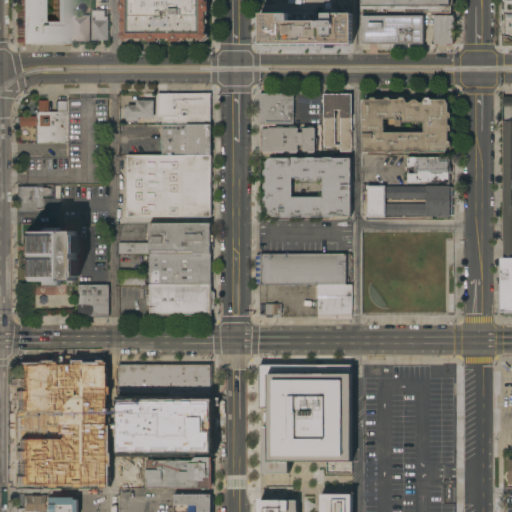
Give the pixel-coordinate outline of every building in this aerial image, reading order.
[(17,0),(70,0),(70,7),(68,7),(68,44),(17,44),(17,0)] [(121,29),(121,24),(122,24),(122,18),(121,18),(121,12),(120,11),(120,1),(121,1),(121,0),(207,0),(207,1),(208,1),(208,11),(207,11),(207,15),(205,15),(205,17),(207,19),(208,20),(208,22),(205,24),(205,25),(206,25),(206,29),(205,29),(205,31),(208,34),(208,38),(205,41),(201,41),(198,38),(192,38),(192,40),(190,41),(189,41),(188,40),(186,38),(184,38),(184,40),(180,40),(180,41),(169,41),(169,40),(165,41),(165,38),(161,38),(161,40),(157,40),(157,41),(147,42),(147,40),(143,41),(143,38),(139,38),(139,40),(138,41),(136,41),(135,40),(133,38),(127,38),(125,41),(123,41),(120,38),(119,35),(121,33),(121,29)] [(454,0),(454,5),(451,5),(451,6),(450,13),(363,12),(363,0),(454,0)] [(511,15),(511,0),(502,0),(502,1),(511,1),(511,14),(503,14),(503,37),(511,37),(511,16),(511,15)] [(91,19),(95,19),(95,18),(91,18),(92,10),(95,10),(95,8),(102,8),(102,10),(105,10),(105,16),(108,16),(108,40),(91,40),(91,19)] [(260,43),(260,13),(288,13),(288,20),(324,20),(324,13),(352,13),(352,44),(260,43)] [(71,15),(90,15),(90,41),(71,41),(71,15)] [(434,44),(434,15),(453,15),(453,17),(454,17),(454,30),(453,30),(453,44),(434,44)] [(423,16),(423,44),(362,44),(362,16),(423,16)] [(161,117),(158,117),(158,93),(203,93),(203,91),(209,91),(209,93),(211,93),(211,94),(213,94),(213,105),(210,105),(211,125),(161,125),(161,117)] [(260,123),(260,93),(293,94),(293,124),(276,124),(260,123)] [(352,94),(351,152),(340,151),(340,146),(335,146),(335,147),(331,147),(331,149),(325,149),(325,147),(323,147),(323,94),(352,94)] [(363,103),(364,103),(364,101),(365,101),(365,99),(371,99),(371,98),(376,98),(376,99),(385,99),(385,98),(390,98),(390,100),(400,100),(400,98),(405,98),(405,99),(406,99),(406,102),(407,102),(409,102),(410,102),(410,99),(419,99),(419,102),(421,102),(421,103),(423,103),(423,101),(424,101),(424,99),(425,99),(425,97),(430,97),(430,99),(446,99),(446,101),(447,101),(447,103),(448,103),(448,112),(450,112),(450,118),(448,118),(448,125),(450,125),(450,130),(448,130),(448,141),(450,141),(450,146),(448,146),(448,148),(447,148),(447,150),(446,150),(446,152),(426,152),(426,153),(420,153),(420,152),(411,152),(411,153),(405,153),(405,152),(392,152),(392,153),(386,153),(386,152),(376,152),(376,153),(370,153),(370,152),(363,152),(363,103)] [(511,97),(511,314),(502,315),(502,311),(500,311),(500,291),(495,291),(494,283),(500,283),(500,258),(511,258),(511,254),(511,255),(503,238),(503,97),(511,97)] [(154,118),(138,118),(138,121),(124,121),(124,106),(127,106),(127,105),(136,105),(136,100),(139,100),(139,99),(147,99),(147,100),(154,100),(154,118)] [(34,142),(34,125),(17,125),(17,115),(34,115),(34,114),(36,111),(36,100),(46,100),(46,112),(56,111),(56,101),(63,101),(64,142),(34,142)] [(276,128),(277,126),(283,126),(284,128),(288,128),(290,126),(296,126),(298,127),(298,132),(302,132),(302,128),(307,128),(308,126),(314,126),(315,128),(315,151),(314,151),(314,153),(309,153),(308,151),(302,151),(302,145),(298,145),(298,151),(297,151),(296,153),(290,153),(289,151),(284,151),(283,153),(277,153),(276,151),(276,155),(260,155),(260,123),(276,124),(276,128)] [(161,125),(211,125),(211,155),(162,155),(161,125)] [(211,155),(211,217),(127,217),(127,155),(162,155),(211,155)] [(291,158),(292,157),(298,157),(299,158),(306,158),(306,157),(315,157),(315,158),(323,158),(324,157),(332,157),(333,158),(351,158),(351,217),(333,216),(332,217),(324,217),(323,216),(312,216),(311,217),(302,217),(301,217),(291,216),(290,217),(282,217),(281,216),(275,217),(274,215),(270,215),(267,212),(268,209),(266,208),(266,204),(264,202),(264,198),(266,195),(266,190),(263,188),(264,184),(266,182),(266,177),(264,175),(264,171),(266,169),(266,162),(270,158),(291,158)] [(449,157),(449,167),(451,167),(451,172),(450,172),(450,184),(447,184),(447,182),(408,182),(408,173),(414,173),(414,167),(408,167),(408,157),(449,157)] [(16,186),(41,186),(41,198),(42,198),(42,208),(37,208),(37,211),(16,211),(16,186)] [(384,186),(450,186),(450,217),(426,217),(426,214),(385,214),(385,217),(367,217),(367,213),(368,213),(368,189),(367,189),(367,186),(384,186)] [(118,254),(118,243),(149,243),(149,239),(147,239),(147,233),(150,233),(150,223),(210,223),(210,234),(213,234),(213,241),(210,241),(211,254),(150,254),(118,254)] [(25,231),(40,231),(40,228),(61,228),(61,231),(76,231),(76,235),(77,235),(77,236),(79,236),(79,253),(76,253),(76,258),(77,258),(77,259),(79,259),(79,277),(76,277),(76,281),(61,281),(61,283),(40,283),(40,281),(25,281),(25,231)] [(211,254),(211,284),(211,285),(149,285),(150,254),(211,254)] [(262,284),(258,284),(256,284),(256,283),(256,256),(256,254),(258,254),(262,254),(346,254),(346,284),(318,285),(308,285),(308,290),(283,290),(283,285),(262,284)] [(145,271),(145,284),(119,285),(119,272),(145,271)] [(352,284),(352,319),(318,319),(318,285),(346,284),(352,284)] [(78,285),(109,285),(109,315),(78,315),(78,285)] [(211,285),(211,291),(213,291),(214,292),(215,294),(215,307),(214,308),(213,309),(211,310),(211,316),(149,315),(149,285),(211,285)] [(282,314),(272,315),(272,317),(266,317),(266,315),(260,315),(259,304),(265,304),(278,303),(278,304),(281,304),(282,314)] [(13,362),(107,362),(106,483),(15,483),(15,438),(63,439),(63,413),(13,413),(13,362)] [(176,365),(176,363),(213,363),(213,382),(211,382),(211,395),(169,395),(169,393),(118,393),(118,365),(176,365)] [(262,471),(262,366),(355,366),(355,462),(292,462),(292,471),(262,471)] [(119,401),(212,400),(212,451),(119,452),(119,401)] [(212,457),(212,488),(147,488),(147,460),(192,460),(195,457),(210,457),(212,457)] [(337,488),(342,494),(353,494),(352,511),(258,511),(258,499),(263,499),(263,500),(274,500),(274,498),(281,498),(281,500),(296,500),(296,488),(337,488)] [(173,511),(174,494),(210,494),(210,496),(214,496),(213,511),(173,511)] [(47,495),(47,504),(46,504),(46,511),(37,511),(14,511),(14,508),(17,508),(22,508),(22,495),(47,495)] [(73,497),(73,499),(77,499),(77,511),(48,511),(48,497),(73,497)]
